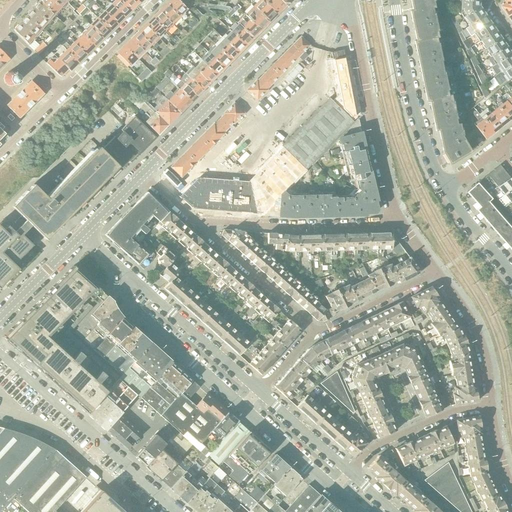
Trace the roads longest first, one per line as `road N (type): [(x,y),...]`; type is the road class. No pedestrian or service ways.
road 1 (residential): [(176,511),(0,352)]
road 2 (residential): [(141,175),(306,8)]
road 3 (residential): [(399,227),(349,15)]
road 4 (residential): [(190,220),(399,227)]
road 5 (residential): [(442,191),(416,119),(395,0)]
road 6 (residential): [(126,276),(132,311),(243,408)]
road 7 (residential): [(260,391),(126,276)]
road 8 (residential): [(315,331),(190,220)]
road 9 (residential): [(350,473),(371,452),(452,414),(491,407)]
road 10 (residential): [(19,415),(46,428),(141,511)]
road 11 (residential): [(491,407),(479,338),(436,273)]
road 12 (residential): [(315,331),(436,273)]
road 13 (residential): [(154,0),(61,93)]
road 14 (residential): [(243,408),(335,490)]
road 15 (residential): [(350,473),(260,391)]
